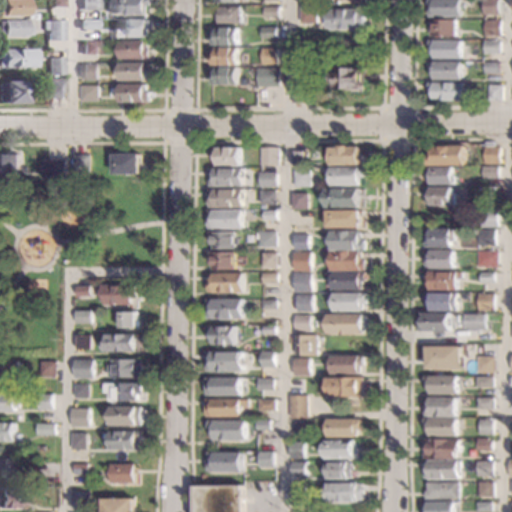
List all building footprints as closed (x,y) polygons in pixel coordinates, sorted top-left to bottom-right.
[(24,0),(25,17),(0,17),(0,0),(24,0)] [(63,0),(64,8),(51,8),(50,0),(63,0)] [(97,0),(97,11),(81,11),(81,0),(97,0)] [(151,0),(151,6),(146,6),(146,15),(115,15),(114,0),(151,0)] [(462,0),(462,17),(429,16),(429,0),(462,0)] [(500,0),(500,14),(483,14),(483,0),(500,0)] [(318,23),(301,23),(302,6),(318,6),(318,23)] [(242,23),(218,23),(218,14),(220,14),(220,7),(242,7),(242,23)] [(280,18),(264,17),(264,7),(280,7),(280,18)] [(360,11),(365,11),(365,28),(360,28),(360,29),(328,28),(328,14),(332,14),(332,9),(360,10),(360,11)] [(147,20),(151,20),(152,29),(147,29),(147,37),(122,37),(121,19),(147,19),(147,20)] [(457,36),(430,36),(430,20),(457,20),(457,36)] [(500,36),(484,35),(484,20),(500,21),(500,36)] [(24,28),(29,28),(29,36),(24,36),(24,37),(0,37),(0,21),(24,21),(24,28)] [(96,31),(80,31),(79,21),(96,21),(96,31)] [(62,23),(62,41),(45,41),(45,31),(42,31),(42,22),(62,23)] [(278,38),(262,38),(262,27),(278,28),(278,38)] [(239,46),(212,45),(212,28),(238,28),(239,28),(239,46)] [(119,39),(111,39),(111,31),(118,31),(119,39)] [(462,58),(433,58),(433,50),(429,50),(429,40),(463,41),(462,58)] [(146,50),(151,50),(151,58),(121,58),(120,41),(146,41),(146,50)] [(500,54),(484,53),(484,41),(500,41),(500,54)] [(98,55),(82,56),(82,42),(98,42),(98,55)] [(239,66),(212,65),(212,55),(217,55),(217,47),(239,47),(239,66)] [(278,64),(262,64),(263,48),(278,48),(278,64)] [(30,55),(35,55),(35,66),(30,66),(30,68),(0,68),(0,50),(30,50),(30,55)] [(62,76),(46,76),(47,58),(63,58),(62,76)] [(462,79),(433,79),(433,72),(429,72),(430,61),(462,62),(462,79)] [(499,74),(484,74),(484,62),(500,62),(499,74)] [(146,80),(120,80),(120,63),(146,63),(146,80)] [(98,80),(81,80),(81,64),(97,64),(98,80)] [(239,84),(212,84),(212,67),(240,68),(239,84)] [(281,87),(281,68),(259,67),(258,86),(281,87)] [(367,70),(365,92),(348,90),(346,88),(334,87),(334,83),(333,83),(333,73),(340,73),(341,68),(367,70)] [(64,99),(45,99),(45,80),(63,80),(64,99)] [(22,104),(0,105),(0,82),(22,82),(22,104)] [(467,83),(467,101),(432,101),(433,91),(429,91),(429,82),(467,83)] [(146,91),(150,91),(150,102),(120,102),(120,84),(146,84),(146,91)] [(99,101),(80,101),(80,85),(98,85),(99,101)] [(502,101),(488,101),(488,85),(503,85),(502,101)] [(308,103),(294,103),(294,88),(308,89),(308,103)] [(466,166),(428,165),(428,155),(430,155),(430,151),(433,152),(433,145),(466,146),(466,166)] [(362,155),(366,155),(366,164),(330,164),(330,155),(332,155),(332,146),(362,147),(362,155)] [(500,163),(485,163),(485,146),(501,146),(500,163)] [(240,166),(216,166),(217,147),(241,147),(240,166)] [(280,165),(261,165),(261,147),(280,147),(280,165)] [(304,165),(293,165),(293,151),(304,151),(304,165)] [(18,177),(0,177),(0,154),(18,154),(18,177)] [(141,174),(115,174),(115,154),(141,154),(141,174)] [(90,172),(73,172),(73,155),(90,155),(90,172)] [(66,179),(42,179),(42,160),(66,160),(66,179)] [(366,177),(362,177),(362,186),(332,186),(333,166),(367,167),(366,177)] [(453,184),(430,184),(430,167),(453,167),(453,184)] [(498,177),(484,176),(484,167),(498,167),(498,177)] [(245,186),(210,186),(210,168),(246,168),(245,186)] [(312,187),(295,187),(295,170),(312,170),(312,187)] [(279,173),(279,187),(261,187),(262,173),(279,173)] [(361,208),(328,207),(328,187),(362,188),(361,208)] [(454,193),(456,193),(456,205),(432,205),(432,204),(427,204),(427,188),(432,189),(432,187),(454,187),(454,193)] [(245,207),(210,206),(210,189),(245,189),(245,207)] [(277,204),(261,204),(261,190),(277,190),(277,204)] [(310,209),(293,209),(293,193),(310,193),(310,209)] [(362,228),(329,227),(330,209),(362,210),(362,228)] [(245,228),(209,228),(210,210),(244,211),(245,228)] [(278,220),(264,220),(265,210),(278,210),(278,220)] [(498,210),(498,227),(480,227),(481,210),(498,210)] [(453,247),(427,246),(427,228),(454,229),(453,247)] [(495,245),(478,245),(478,230),(495,230),(495,245)] [(277,247),(260,247),(260,231),(277,231),(277,247)] [(362,241),(368,241),(368,250),(332,250),(332,231),(362,231),(362,241)] [(237,249),(214,248),(214,242),(209,242),(209,232),(237,232),(237,249)] [(311,249),(295,249),(295,235),(311,235),(311,249)] [(456,251),(456,269),(431,268),(431,267),(427,267),(427,251),(431,251),(431,250),(456,251)] [(363,260),(368,260),(368,271),(332,270),(332,251),(363,251),(363,260)] [(496,267),(481,266),(481,251),(496,251),(496,267)] [(237,270),(214,269),(214,263),(209,263),(210,252),(238,252),(237,270)] [(279,268),(263,268),(263,252),(279,253),(279,268)] [(312,271),(295,271),(295,253),(312,253),(312,271)] [(367,282),(362,282),(362,290),(334,289),(334,271),(367,271),(367,282)] [(460,290),(431,290),(431,271),(459,272),(460,272),(460,290)] [(245,293),(209,292),(209,280),(213,280),(214,272),(245,273),(245,293)] [(279,283),(263,283),(263,272),(279,273),(279,283)] [(495,283),(481,283),(481,272),(495,272),(495,283)] [(313,293),(295,292),(295,273),(313,274),(313,293)] [(138,298),(133,298),(133,305),(105,305),(105,302),(102,301),(102,286),(107,286),(108,283),(138,284),(138,298)] [(91,297),(76,296),(77,286),(91,286),(91,297)] [(460,311),(430,310),(430,302),(425,302),(426,292),(460,293),(460,311)] [(368,302),(363,302),(363,311),(333,310),(334,293),(368,293),(368,302)] [(313,312),(297,312),(297,295),(313,295),(313,312)] [(495,311),(478,311),(478,295),(495,295),(495,311)] [(245,318),(208,318),(209,299),(245,300),(245,318)] [(277,309),(262,309),(262,300),(278,300),(277,309)] [(93,323),(76,323),(76,311),(93,311),(93,323)] [(138,328),(123,328),(123,312),(139,312),(138,328)] [(452,332),(420,331),(420,313),(452,313),(452,332)] [(365,333),(351,333),(351,335),(341,335),(341,333),(327,333),(327,314),(365,314),(365,333)] [(487,329),(465,329),(465,314),(487,314),(487,329)] [(311,331),(295,331),(295,316),(311,316),(311,331)] [(237,344),(214,344),(214,336),(210,336),(209,335),(209,329),(211,326),(237,326),(237,344)] [(276,326),(276,334),(262,334),(262,326),(276,326)] [(143,351),(106,351),(106,344),(109,344),(109,334),(143,335),(143,351)] [(93,349),(79,349),(79,335),(93,335),(93,349)] [(318,356),(296,356),(296,335),(319,335),(318,356)] [(463,370),(428,369),(428,346),(463,347),(463,370)] [(244,372),(208,371),(208,351),(244,352),(244,372)] [(276,367),(262,367),(263,352),(276,352),(276,367)] [(366,365),(361,365),(361,374),(332,374),(332,356),(366,356),(366,365)] [(496,373),(478,373),(478,357),(496,357),(496,373)] [(311,375),(295,375),(295,358),(311,358),(311,375)] [(143,378),(110,377),(110,365),(116,365),(116,359),(143,359),(143,378)] [(95,368),(80,368),(80,360),(95,360),(95,368)] [(19,382),(0,382),(0,361),(19,362),(19,382)] [(57,376),(41,376),(41,361),(57,361),(57,376)] [(459,394),(429,393),(430,385),(425,385),(425,375),(459,376),(459,394)] [(495,387),(478,387),(478,376),(495,376),(495,387)] [(242,396),(208,395),(208,377),(243,378),(242,396)] [(366,396),(329,396),(328,378),(366,377),(366,396)] [(275,391),(258,391),(258,379),(275,379),(275,391)] [(144,393),(139,393),(139,400),(111,400),(111,392),(106,392),(106,383),(144,384),(144,393)] [(89,397),(75,397),(75,384),(89,384),(89,397)] [(0,394),(17,394),(17,412),(0,412),(0,394)] [(54,409),(40,409),(40,394),(54,394),(54,409)] [(309,417),(291,417),(291,395),(309,395),(309,417)] [(457,417),(425,416),(425,405),(429,405),(429,397),(457,397),(457,417)] [(494,408),(478,408),(478,398),(494,398),(494,408)] [(243,416),(208,416),(208,399),(243,399),(243,416)] [(276,410),(260,410),(260,399),(277,400),(276,410)] [(143,425),(112,425),(112,406),(143,407),(143,425)] [(90,427),(73,427),(73,407),(91,408),(90,427)] [(458,435),(429,435),(429,429),(425,429),(425,418),(458,419),(458,435)] [(362,429),(358,430),(358,437),(329,437),(329,419),(362,419),(362,429)] [(494,435),(481,435),(481,419),(494,419),(494,435)] [(248,440),(214,439),(214,430),(209,430),(209,420),(248,421),(248,440)] [(272,430),(258,430),(258,420),(272,420),(272,430)] [(16,434),(22,434),(21,442),(0,442),(0,423),(16,423),(16,434)] [(57,435),(39,435),(39,423),(57,423),(57,435)] [(143,451),(112,450),(112,444),(110,444),(110,437),(111,437),(111,431),(143,431),(143,451)] [(88,450),(72,449),(73,434),(88,434),(88,450)] [(356,448),(359,448),(359,458),(327,459),(327,440),(356,439),(356,448)] [(461,453),(456,453),(456,459),(424,458),(424,439),(461,439),(461,453)] [(306,458),(291,458),(291,441),(306,441),(306,458)] [(493,450),(477,450),(477,441),(493,441),(493,450)] [(275,452),(275,467),(260,467),(260,451),(275,452)] [(244,472),(209,471),(209,452),(218,452),(244,452),(244,472)] [(16,481),(0,480),(0,460),(17,461),(16,481)] [(460,479),(429,479),(429,478),(425,478),(425,462),(429,462),(429,460),(460,460),(460,479)] [(350,463),(354,463),(354,478),(328,478),(328,461),(350,461),(350,463)] [(494,477),(477,477),(478,461),(494,461),(494,477)] [(308,476),(294,476),(294,462),(308,462),(308,476)] [(136,483),(112,483),(112,463),(136,464),(136,483)] [(89,475),(76,475),(76,465),(90,465),(89,475)] [(359,484),(364,484),(364,500),(360,500),(360,502),(328,502),(328,482),(358,482),(359,484)] [(460,482),(460,499),(426,499),(425,491),(427,491),(427,482),(460,482)] [(494,497),(479,497),(479,482),(494,482),(494,497)] [(306,498),(291,498),(291,483),(306,483),(306,498)] [(245,511),(198,511),(198,485),(245,486),(245,511)] [(14,499),(19,499),(19,509),(0,509),(0,490),(14,490),(14,499)] [(136,511),(105,511),(106,498),(136,498),(136,511)] [(455,511),(424,511),(424,509),(427,509),(427,501),(455,501),(455,511)] [(492,502),(492,511),(477,511),(477,502),(492,502)]
